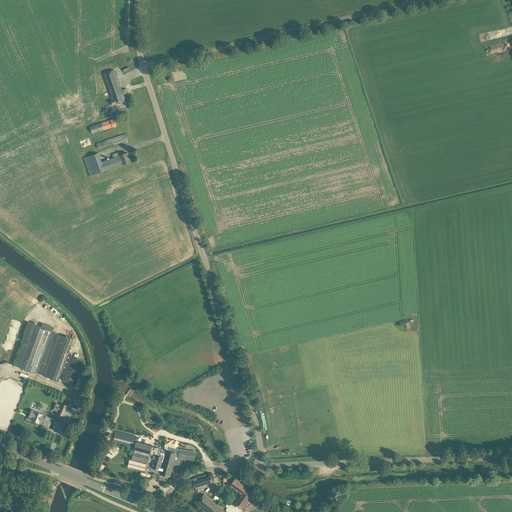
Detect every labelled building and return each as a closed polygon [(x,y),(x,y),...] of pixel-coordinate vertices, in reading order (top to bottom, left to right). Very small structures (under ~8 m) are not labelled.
[(134,66),(131,56),(118,59),(120,69),(134,66)] [(114,70),(109,71),(104,74),(106,79),(112,97),(111,98),(112,100),(111,101),(113,105),(127,100),(124,94),(127,93),(126,89),(123,90),(122,87),(121,88),(114,70)] [(109,113),(109,115),(112,114),(110,105),(106,106),(107,110),(102,112),(103,115),(109,113)] [(90,126),(92,134),(116,126),(114,119),(90,126)] [(126,134),(120,135),(119,134),(118,134),(118,136),(97,143),(98,148),(127,138),(126,134)] [(113,158),(101,162),(98,153),(83,158),(90,175),(104,170),(104,171),(130,161),(127,153),(119,155),(118,153),(114,154),(112,155),(113,158)] [(77,357),(78,356),(68,354),(74,339),(53,332),(54,327),(42,323),(41,326),(29,322),(16,360),(14,365),(25,368),(25,370),(36,374),(36,373),(40,374),(50,378),(50,379),(58,382),(61,373),(64,373),(61,379),(69,382),(76,384),(84,360),(77,357)] [(82,407),(83,404),(86,396),(74,391),(71,400),(75,401),(74,404),(82,407)] [(56,403),(53,410),(58,411),(56,415),(62,418),(68,406),(61,403),(60,405),(56,403)] [(50,417),(44,414),(32,409),(29,416),(32,418),(32,420),(36,422),(37,422),(38,422),(39,421),(49,425),(52,417),(50,417)] [(136,424),(153,433),(156,426),(139,418),(136,424)] [(113,443),(144,451),(147,439),(116,431),(113,443)] [(160,473),(163,474),(170,476),(171,470),(177,472),(181,457),(194,460),(196,452),(180,449),(168,445),(167,450),(161,448),(160,449),(157,448),(156,451),(151,449),(149,455),(134,451),(132,459),(147,463),(145,468),(160,472),(160,473)] [(193,481),(195,487),(212,482),(211,476),(193,481)] [(234,479),(232,483),(230,485),(242,494),(235,503),(245,511),(248,507),(244,504),(247,500),(254,505),(258,498),(246,489),(247,487),(234,479)] [(225,511),(208,497),(204,494),(197,502),(209,511),(225,511)]
